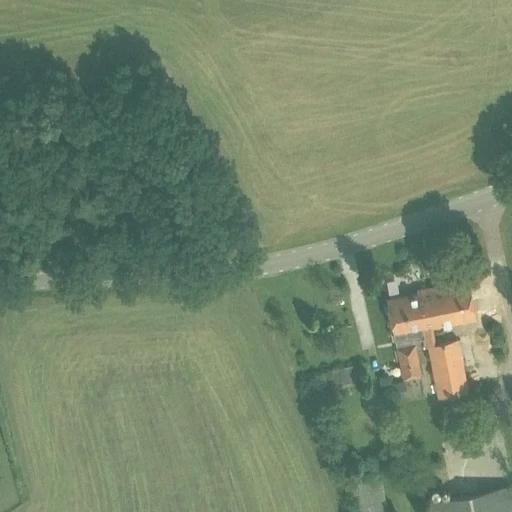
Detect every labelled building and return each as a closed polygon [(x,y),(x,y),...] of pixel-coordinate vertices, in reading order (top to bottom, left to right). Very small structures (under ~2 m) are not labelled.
[(427,346),(437,396),(468,390),(457,337),(436,341),(433,327),(476,318),(467,278),(416,288),(417,291),(387,297),(404,377),(422,374),(415,340),(423,338),(425,347),(427,346)] [(315,374),(320,395),(360,385),(355,364),(315,374)] [(392,382),(394,391),(408,388),(405,379),(392,382)] [(348,477),(355,511),(388,511),(389,511),(379,470),(374,471),(371,460),(346,466),(349,477),(348,477)] [(427,500),(429,511),(511,511),(511,483),(427,500)]
